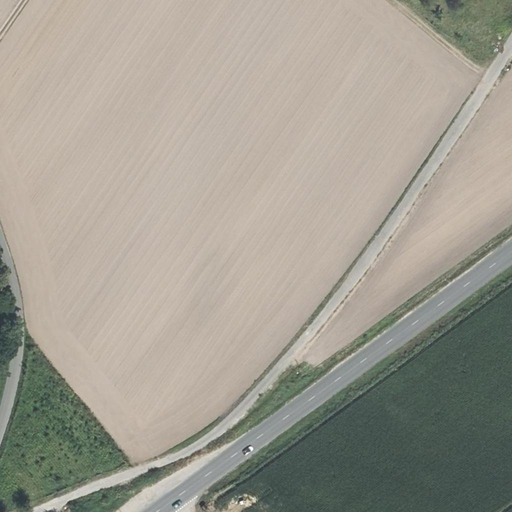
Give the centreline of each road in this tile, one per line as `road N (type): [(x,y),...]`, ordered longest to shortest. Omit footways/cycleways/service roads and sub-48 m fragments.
road 1 (unclassified): [(32,511),(185,451),(240,413),(313,330),(511,40)]
road 2 (primary): [(154,511),(511,249)]
road 3 (unclassified): [(0,241),(18,355),(0,427)]
